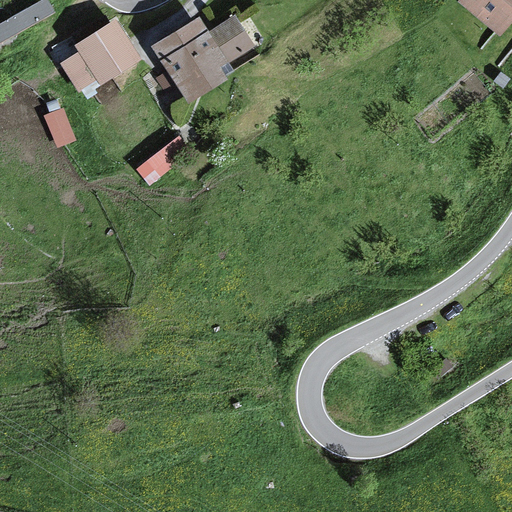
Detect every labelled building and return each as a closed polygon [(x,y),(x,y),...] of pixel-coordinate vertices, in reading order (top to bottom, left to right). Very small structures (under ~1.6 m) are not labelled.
[(0,0),(0,32),(58,15),(52,0),(0,0)] [(511,16),(511,0),(460,0),(498,33),(511,16)] [(192,16),(141,44),(184,107),(234,75),(229,64),(256,48),(236,15),(205,33),(192,16)] [(135,61),(109,18),(67,44),(74,55),(62,63),(80,97),(135,61)] [(62,111),(42,119),(61,150),(75,141),(62,111)] [(175,140),(138,171),(154,186),(189,156),(175,140)]
